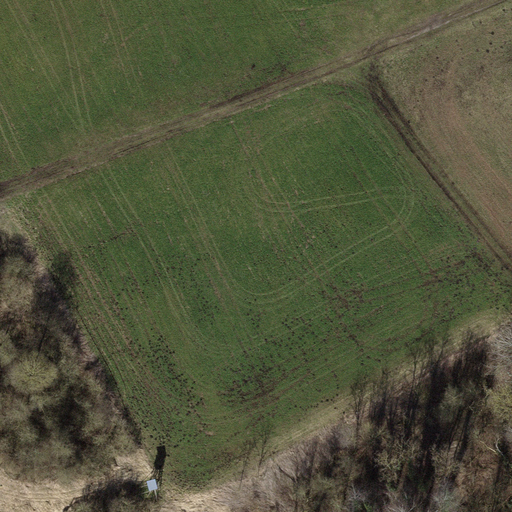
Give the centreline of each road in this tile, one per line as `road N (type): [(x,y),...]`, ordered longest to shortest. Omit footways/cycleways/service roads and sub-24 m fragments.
road 1 (track): [(0,192),(377,51)]
road 2 (track): [(350,61),(511,252)]
road 3 (track): [(502,0),(377,51)]
